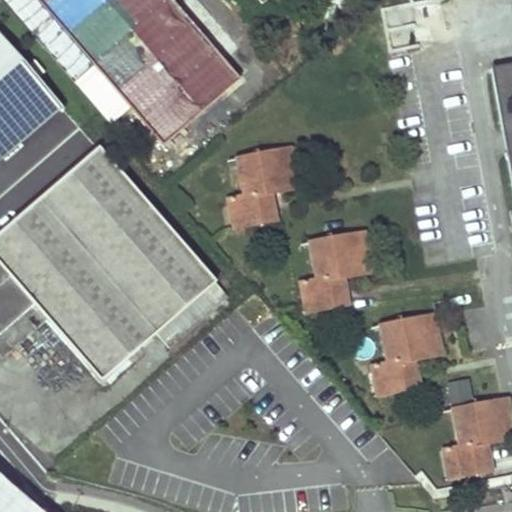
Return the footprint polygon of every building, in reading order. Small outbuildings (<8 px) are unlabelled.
[(235,76),(168,0),(37,0),(160,141),(235,76)] [(0,163),(59,113),(0,44),(0,163)] [(511,70),(487,76),(511,211),(511,70)] [(230,305),(96,151),(0,234),(0,337),(32,309),(98,385),(155,335),(173,355),(230,305)] [(297,189),(289,151),(233,161),(241,200),(230,202),(235,226),(272,219),(267,195),(297,189)] [(372,275),(364,236),(305,247),(313,286),(301,288),(306,316),(346,308),(341,281),(372,275)] [(439,357),(433,319),(376,329),(382,366),(370,369),(375,397),(414,390),(409,362),(439,357)] [(469,382),(446,382),(446,404),(470,403),(469,382)] [(509,438),(502,401),(445,412),(452,450),(439,452),(444,479),(486,471),(481,443),(509,438)]
